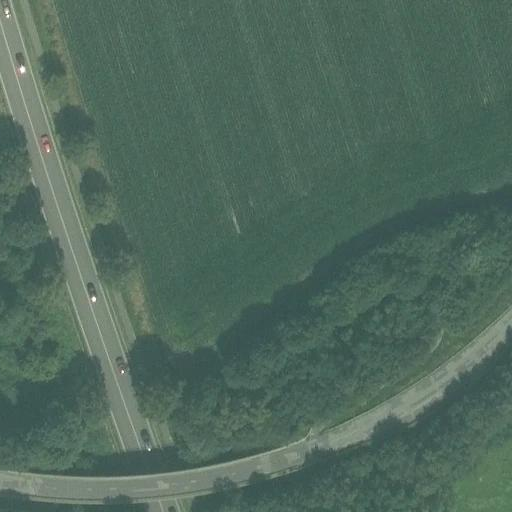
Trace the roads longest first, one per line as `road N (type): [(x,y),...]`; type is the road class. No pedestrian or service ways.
road 1 (primary): [(0,12),(167,511)]
road 2 (unclassified): [(0,471),(118,477),(269,451)]
road 3 (unclassified): [(305,438),(419,385),(511,308)]
